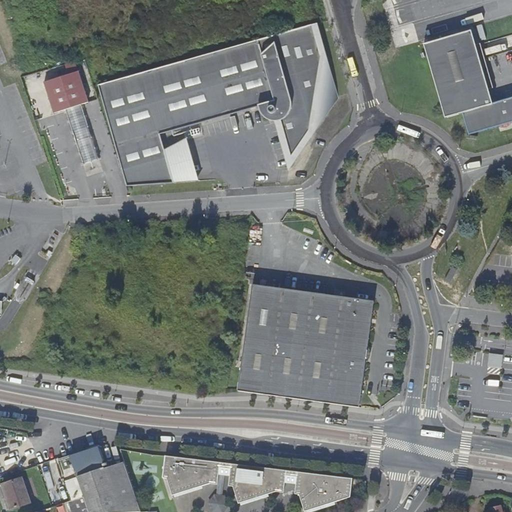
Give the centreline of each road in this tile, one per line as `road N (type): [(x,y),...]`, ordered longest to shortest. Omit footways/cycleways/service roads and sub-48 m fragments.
road 1 (secondary): [(408,432),(300,416),(148,409),(0,384)]
road 2 (secondary): [(0,406),(399,461)]
road 3 (residential): [(327,197),(65,217)]
road 4 (residential): [(391,257),(410,286),(421,334),(408,432)]
road 5 (residential): [(339,0),(373,130)]
road 6 (residential): [(432,436),(436,314)]
